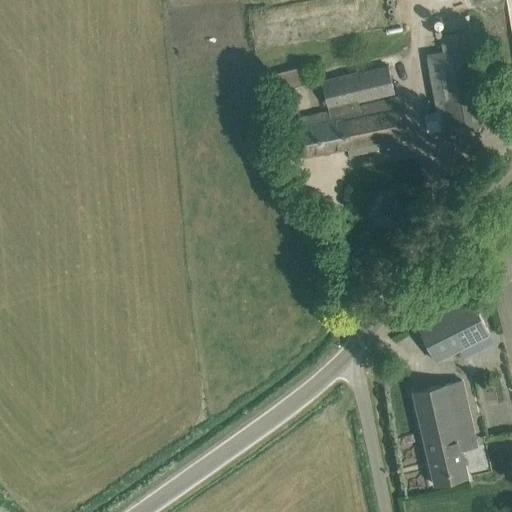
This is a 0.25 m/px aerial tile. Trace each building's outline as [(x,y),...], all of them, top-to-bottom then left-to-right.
[(426,113),(429,133),(488,124),(474,31),(443,36),(445,51),(430,53),(438,111),(426,113)] [(279,71),(285,95),(310,88),(303,64),(279,71)] [(409,142),(405,123),(400,96),(357,105),(357,101),(393,93),(388,68),(322,81),(328,111),(294,117),(302,155),(347,146),(349,154),(409,142)] [(490,333),(466,286),(412,314),(436,361),(490,333)] [(414,391),(435,484),(467,477),(461,450),(477,447),(462,380),(414,391)]
